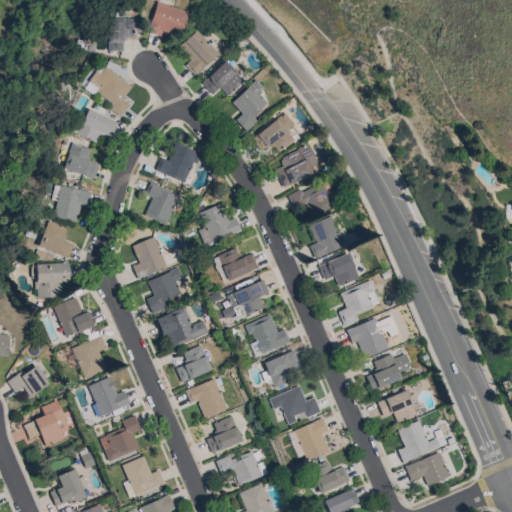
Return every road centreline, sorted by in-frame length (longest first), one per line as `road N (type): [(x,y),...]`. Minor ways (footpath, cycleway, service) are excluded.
road 1 (tertiary): [(229,0),(358,160),(511,486)]
road 2 (residential): [(152,68),(175,110),(192,113),(239,168),(396,511)]
road 3 (residential): [(205,511),(101,273),(123,166),(145,128),(175,110)]
